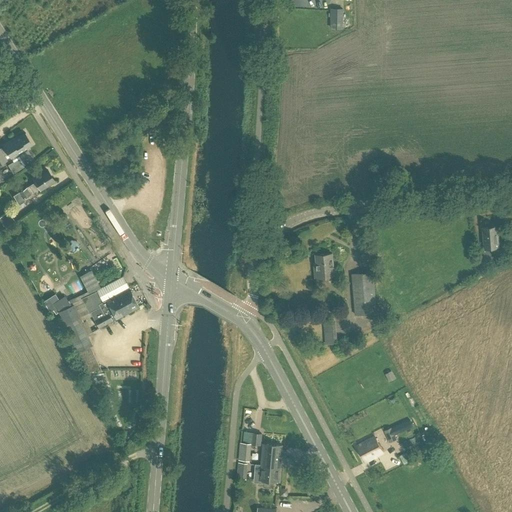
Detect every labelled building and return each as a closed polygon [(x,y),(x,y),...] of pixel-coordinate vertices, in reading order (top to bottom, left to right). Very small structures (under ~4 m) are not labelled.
[(331,10),(331,28),(343,28),(343,27),(350,27),(350,19),(343,19),(343,10),(331,10)] [(10,141),(0,147),(0,163),(18,152),(24,163),(32,159),(25,148),(30,145),(26,137),(27,136),(25,133),(24,134),(23,133),(15,138),(14,137),(9,140),(10,141)] [(380,169),(380,177),(391,176),(390,168),(380,169)] [(13,196),(18,205),(25,201),(23,198),(39,188),(40,190),(47,186),(47,185),(54,181),(47,169),(33,178),(35,182),(13,196)] [(0,216),(0,231),(15,221),(7,211),(0,216)] [(484,248),(478,249),(478,253),(479,263),(484,262),(494,262),(494,256),(491,256),(491,248),(499,247),(497,226),(482,227),(484,248)] [(73,237),(63,241),(67,249),(76,246),(73,237)] [(317,248),(318,241),(310,240),(309,246),(317,248)] [(23,243),(13,248),(19,258),(20,259),(29,253),(23,243)] [(315,267),(315,277),(334,276),(332,254),(316,255),(317,267),(315,267)] [(54,294),(43,301),(49,312),(53,310),(55,313),(59,311),(76,352),(76,351),(83,367),(96,361),(89,346),(91,345),(86,334),(79,319),(91,313),(98,328),(138,307),(121,276),(100,288),(90,269),(79,275),(87,291),(67,300),(64,296),(58,300),(54,294)] [(351,274),(355,315),(377,313),(373,272),(351,274)] [(323,320),(325,344),(337,343),(335,319),(323,320)] [(108,374),(130,375),(130,367),(108,366),(108,374)] [(412,420),(393,429),(397,437),(416,428),(412,420)] [(391,427),(384,431),(389,443),(396,439),(391,427)] [(252,433),(251,444),(260,445),(261,434),(252,433)] [(357,446),(365,462),(383,453),(375,436),(357,446)] [(400,445),(404,452),(421,443),(417,436),(400,445)] [(241,443),(239,460),(249,461),(251,444),(241,443)] [(261,465),(280,467),(281,457),(285,457),(286,450),(281,450),(282,445),(263,443),(261,465)] [(256,464),(255,479),(260,480),(264,480),(264,483),(264,486),(273,487),(273,481),(278,481),(280,467),(261,465),(256,464)]
